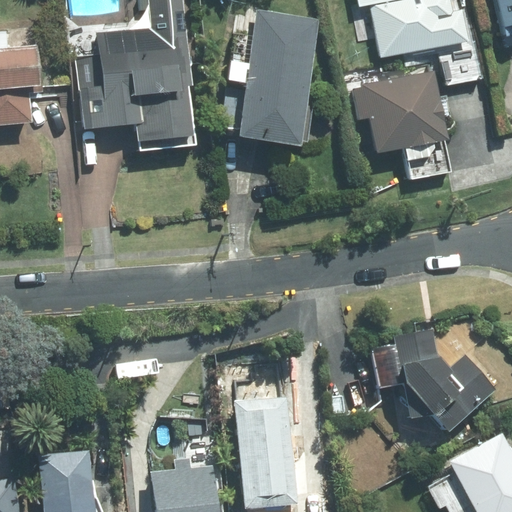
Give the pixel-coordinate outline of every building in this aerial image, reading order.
[(194,85),(183,0),(149,0),(153,27),(99,33),(101,54),(77,57),(85,128),(140,122),(143,149),(196,143),(189,85),(194,85)] [(359,0),(361,6),(370,4),(380,58),(439,47),(446,82),(480,76),(468,9),(453,12),(450,0),(359,0)] [(511,0),(499,0),(507,35),(511,34),(511,0)] [(304,144),(321,18),(259,10),(252,63),(233,60),(230,80),(249,83),(242,135),(304,144)] [(0,124),(33,121),(31,92),(44,91),(40,45),(9,48),(7,31),(0,31),(0,124)] [(449,138),(437,70),(353,86),(360,122),(373,119),(379,151),(449,138)] [(451,367),(433,346),(431,329),(395,335),(408,416),(443,410),(442,405),(456,392),(471,409),(494,389),(465,355),(451,367)] [(394,348),(368,349),(374,388),(399,385),(394,348)] [(288,392),(235,398),(246,504),(299,499),(288,392)] [(448,502),(452,511),(511,511),(511,448),(503,430),(450,458),(456,469),(429,483),(441,506),(448,502)] [(89,447),(40,452),(46,511),(102,511),(103,509),(96,510),(89,447)] [(219,511),(215,462),(153,468),(157,511),(219,511)] [(0,511),(20,511),(17,477),(0,478),(0,511)] [(329,511),(329,498),(311,498),(310,511),(329,511)]
